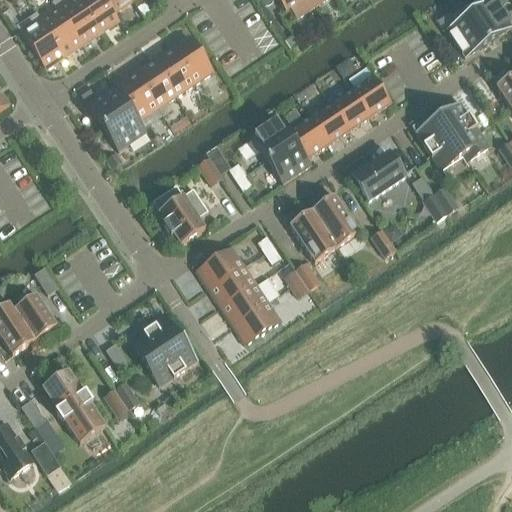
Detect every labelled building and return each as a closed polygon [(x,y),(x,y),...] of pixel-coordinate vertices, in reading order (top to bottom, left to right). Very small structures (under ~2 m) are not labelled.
[(100,37),(75,0),(61,0),(53,6),(57,12),(58,12),(82,49),(100,37)] [(119,24),(115,17),(103,0),(75,0),(100,37),(119,24)] [(103,0),(115,17),(140,0),(103,0)] [(271,0),(261,0),(259,1),(265,10),(274,5),(271,0)] [(315,11),(308,0),(276,0),(287,15),(290,13),(297,23),(315,11)] [(331,0),(308,0),(315,11),(331,0)] [(465,11),(457,0),(453,0),(449,3),(457,16),(465,11)] [(472,6),(467,0),(458,0),(466,11),(472,6)] [(511,31),(511,29),(494,2),(470,18),(489,47),(511,31)] [(154,16),(147,5),(137,11),(145,22),(154,16)] [(489,47),(470,18),(466,11),(452,20),(457,26),(446,34),(465,63),(489,47)] [(58,12),(57,12),(40,24),(64,60),(82,49),(58,12)] [(64,60),(40,24),(36,17),(17,30),(46,73),(64,60)] [(302,47),(296,37),(285,45),(291,54),(302,47)] [(213,77),(189,40),(169,53),(193,90),(213,77)] [(193,90),(169,53),(151,65),(174,101),(193,90)] [(348,63),(338,70),(344,79),(350,75),(355,72),(348,63)] [(174,101),(151,65),(133,77),(156,113),(174,101)] [(156,113),(133,77),(115,89),(131,113),(146,136),(147,136),(139,124),(156,113)] [(391,107),(373,79),(351,94),(369,122),(391,107)] [(511,79),(495,91),(511,115),(511,79)] [(94,100),(87,89),(78,95),(85,106),(94,100)] [(131,113),(115,89),(87,108),(86,107),(86,108),(102,132),(131,113)] [(0,115),(10,108),(0,92),(0,115)] [(369,122),(351,94),(330,108),(348,136),(369,122)] [(486,145),(477,132),(477,131),(469,118),(468,118),(460,106),(437,121),(463,160),(467,166),(472,162),(490,151),(486,145)] [(348,136),(330,108),(309,122),(327,150),(348,136)] [(146,136),(131,113),(102,132),(118,155),(146,136)] [(463,160),(437,121),(431,125),(428,120),(411,131),(415,136),(423,148),(423,149),(431,162),(432,161),(441,175),(463,160)] [(295,146),(289,136),(279,122),(251,141),(266,165),(295,146)] [(327,150),(309,122),(289,136),(295,146),(307,163),(327,150)] [(311,170),(307,163),(295,146),(266,165),(283,189),(311,170)] [(511,149),(510,146),(499,153),(511,172),(511,149)] [(123,166),(117,157),(106,164),(112,173),(123,166)] [(405,182),(389,158),(353,182),(369,206),(405,182)] [(222,183),(209,163),(198,170),(212,191),(222,183)] [(245,179),(238,169),(229,175),(236,186),(245,179)] [(252,190),(245,179),(236,186),(243,196),(252,190)] [(198,223),(209,216),(194,193),(183,200),(176,190),(152,206),(166,227),(163,229),(171,241),(174,239),(181,249),(205,233),(198,223)] [(444,192),(434,199),(448,219),(458,212),(444,192)] [(434,199),(423,206),(437,227),(448,219),(434,199)] [(360,238),(334,200),(312,215),(337,253),(360,238)] [(337,253),(312,215),(289,230),(315,268),(337,253)] [(395,227),(382,236),(390,247),(402,238),(395,227)] [(396,255),(382,235),(371,242),(385,262),(396,255)] [(274,252),(267,241),(257,247),(265,258),(274,252)] [(209,295),(245,271),(233,252),(196,277),(209,295)] [(281,263),(274,252),(265,258),(272,269),(281,263)] [(306,268),(295,275),(302,285),(309,296),(320,288),(306,268)] [(221,313),(257,289),(245,271),(209,295),(221,313)] [(59,293),(45,272),(34,279),(48,300),(59,293)] [(295,275),(285,282),(291,292),(302,285),(295,275)] [(302,285),(291,292),(298,303),(309,296),(302,285)] [(233,331),(269,307),(257,289),(221,313),(233,331)] [(58,330),(37,298),(14,314),(35,345),(58,330)] [(35,345),(14,314),(10,307),(0,313),(0,341),(13,360),(35,345)] [(245,350),(282,326),(269,307),(233,331),(245,350)] [(145,369),(184,343),(169,321),(156,329),(156,328),(143,337),(130,346),(145,369)] [(186,374),(199,366),(184,343),(145,369),(160,391),(173,383),(174,383),(187,374),(186,374)] [(130,368),(116,348),(106,355),(119,375),(130,368)] [(83,397),(68,375),(43,392),(57,414),(70,406),(78,417),(91,409),(93,407),(85,396),(83,397)] [(125,387),(115,394),(129,415),(139,408),(125,387)] [(115,394),(104,401),(118,422),(129,415),(115,394)] [(45,425),(32,404),(21,411),(35,432),(42,427),(45,425)] [(105,431),(91,409),(78,417),(70,406),(57,414),(55,415),(63,427),(65,426),(80,448),(105,431)] [(42,427),(35,432),(44,446),(52,441),(42,427)] [(33,468),(25,456),(26,455),(18,443),(17,444),(8,431),(0,436),(0,473),(2,472),(10,483),(33,468)] [(61,471),(44,447),(31,456),(48,480),(61,471)]
